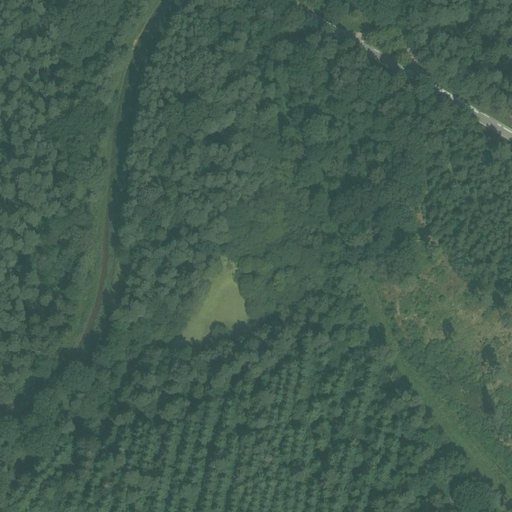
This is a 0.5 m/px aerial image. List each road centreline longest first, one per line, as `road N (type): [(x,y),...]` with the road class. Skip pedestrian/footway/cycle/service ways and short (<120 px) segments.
road 1 (track): [(0,494),(71,407),(235,0)]
road 2 (unclassified): [(511,131),(286,0)]
